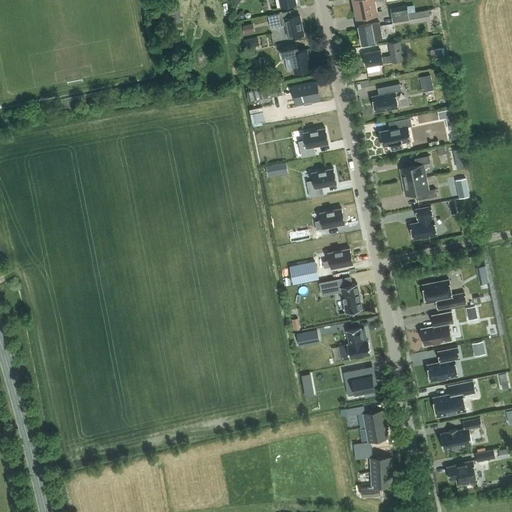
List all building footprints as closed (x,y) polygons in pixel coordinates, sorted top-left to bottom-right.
[(354,0),(357,17),(378,13),(375,0),(354,0)] [(391,8),(392,14),(415,10),(414,4),(391,8)] [(181,18),(180,9),(170,11),(172,20),(181,18)] [(415,10),(392,14),(393,23),(410,20),(409,13),(415,12),(415,10)] [(291,11),(280,13),(269,15),(270,23),(281,21),(282,25),(287,24),(289,37),(304,34),(300,16),(292,17),(291,11)] [(380,21),(371,23),(359,25),(362,43),(383,38),(380,21)] [(250,24),(243,26),(244,34),(252,32),(250,24)] [(245,48),(260,45),(258,37),(243,40),(245,48)] [(390,56),(381,57),(380,50),(364,53),(367,65),(402,59),(399,39),(388,41),(390,56)] [(296,72),(310,69),(306,49),(298,51),(297,44),(282,47),(284,57),(292,55),(296,72)] [(444,48),(442,48),(434,49),(436,58),(438,58),(438,60),(446,58),(444,48)] [(420,76),(422,88),(433,86),(431,75),(420,76)] [(296,105),(321,100),(317,78),(292,84),(296,105)] [(372,96),(376,112),(399,107),(396,91),(401,90),(400,83),(386,85),(388,93),(372,96)] [(402,142),(411,140),(411,141),(409,126),(412,126),(410,117),(394,121),(396,128),(380,131),(379,131),(383,147),(390,145),(391,150),(403,147),(402,142)] [(307,141),(300,142),(302,148),(308,147),(308,149),(330,145),(327,129),(305,133),(307,141)] [(447,154),(445,145),(437,147),(438,155),(447,154)] [(401,168),(404,181),(426,177),(423,164),(431,162),(429,155),(415,158),(416,165),(401,168)] [(315,185),(308,186),(309,192),(316,191),(316,193),(338,188),(335,173),(313,177),(315,185)] [(426,177),(404,181),(407,194),(422,191),(423,198),(438,195),(436,188),(428,190),(426,177)] [(465,178),(455,180),(457,187),(460,188),(467,186),(465,178)] [(420,221),(411,223),(414,239),(437,234),(434,218),(433,218),(433,216),(434,216),(431,205),(416,208),(418,219),(419,219),(420,221)] [(323,222),(317,223),(318,229),(324,227),(325,229),(346,225),(343,209),(322,214),(323,222)] [(331,262),(325,263),(326,269),(332,268),(333,270),(354,265),(351,250),(330,254),(331,262)] [(487,275),(480,277),(481,284),(488,282),(487,275)] [(340,278),(320,282),(322,295),(342,291),(346,312),(362,309),(357,283),(342,286),(340,278)] [(427,302),(436,301),(438,309),(467,303),(465,292),(453,294),(450,279),(423,284),(427,302)] [(308,308),(303,285),(294,287),(299,310),(308,308)] [(469,320),(478,318),(476,306),(466,308),(469,320)] [(425,345),(453,340),(450,323),(455,322),(452,311),(433,315),(435,326),(422,328),(425,345)] [(361,327),(347,330),(350,343),(348,343),(350,358),(372,354),(369,339),(364,340),(361,327)] [(298,334),(300,344),(319,340),(317,330),(298,334)] [(485,353),(483,341),(472,343),(475,356),(485,353)] [(432,381),(459,376),(456,359),(461,358),(459,347),(439,351),(441,361),(428,364),(432,381)] [(344,371),(345,381),(353,379),(355,394),(364,392),(365,397),(376,395),(374,385),(378,384),(375,374),(367,375),(365,367),(344,371)] [(507,388),(511,386),(511,377),(511,371),(503,373),(507,388)] [(310,373),(301,375),(303,387),(312,386),(310,373)] [(476,392),(476,389),(474,380),(450,385),(451,393),(434,397),(438,416),(467,410),(464,395),(476,392)] [(354,407),(347,408),(348,415),(355,414),(354,407)] [(363,413),(366,427),(386,423),(384,409),(363,413)] [(445,450),(445,449),(473,444),(474,444),(470,428),(482,426),(483,426),(481,417),(464,421),(464,420),(465,428),(458,430),(458,429),(449,430),(449,431),(442,433),(442,432),(441,433),(445,450)] [(386,423),(366,427),(369,441),(389,437),(386,423)] [(507,448),(499,450),(500,457),(508,456),(507,448)] [(494,449),(476,452),(477,461),(495,457),(494,449)] [(371,457),(371,472),(392,470),(391,456),(371,457)] [(451,479),(458,478),(459,485),(478,481),(474,460),(463,462),(464,463),(448,466),(451,479)] [(392,471),(371,472),(372,486),(393,485),(392,471)]
